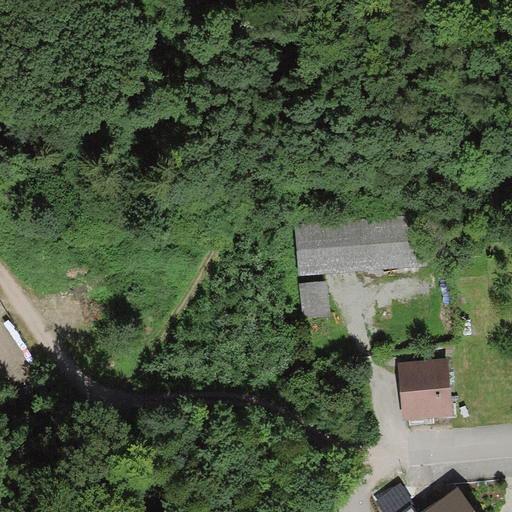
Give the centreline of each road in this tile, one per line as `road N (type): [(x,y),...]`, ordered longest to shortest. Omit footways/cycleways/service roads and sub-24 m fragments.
road 1 (track): [(0,267),(80,378),(123,394),(236,385),(374,458)]
road 2 (residential): [(511,444),(374,458),(334,511)]
